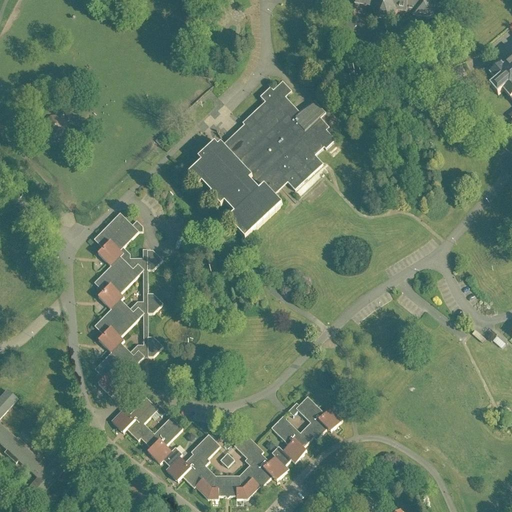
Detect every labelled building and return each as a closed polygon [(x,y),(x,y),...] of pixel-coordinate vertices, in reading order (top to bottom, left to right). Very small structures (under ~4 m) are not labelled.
[(433,21),(436,0),(357,0),(356,7),(373,9),(377,21),(380,22),(380,23),(387,24),(387,23),(390,23),(398,13),(407,15),(407,14),(414,15),(414,18),(433,21)] [(511,62),(504,69),(502,67),(491,76),(497,83),(492,88),(498,96),(504,91),(511,101),(511,113),(509,116),(511,119),(511,62)] [(300,115),(286,100),(293,94),(284,85),(274,94),(272,91),(261,101),(266,106),(244,127),(246,129),(224,149),(222,147),(220,150),(217,146),(200,162),(203,165),(189,177),(200,189),(203,186),(213,197),(212,198),(222,210),(226,206),(235,216),(228,223),(246,242),(283,207),(275,198),(289,185),(296,193),(324,167),(316,158),(324,150),(326,153),(336,143),(327,133),(330,131),(322,122),(327,117),(316,105),(300,115)] [(69,133),(68,123),(61,117),(51,117),(44,125),(45,135),(52,141),(62,141),(69,133)] [(164,264),(154,254),(144,254),(144,262),(131,262),(131,258),(124,251),(140,235),(144,235),(143,230),(138,224),(133,228),(121,216),(95,243),(105,252),(99,257),(112,269),(96,286),(105,295),(100,300),(112,313),(96,329),(105,339),(100,344),(113,356),(96,373),(106,382),(100,387),(112,400),(125,386),(122,383),(145,360),(155,360),(165,350),(155,340),(150,340),(149,317),(154,317),(164,307),(154,297),(149,297),(149,273),(154,273),(164,264)] [(0,297),(3,299),(16,312),(22,306),(24,307),(23,295),(13,296),(26,269),(0,256),(0,297)] [(473,336),(482,345),(485,341),(476,333),(473,336)] [(50,468),(0,424),(21,401),(8,390),(0,399),(0,444),(40,479),(32,487),(44,497),(67,470),(56,461),(50,468)] [(312,426),(306,431),(315,440),(318,443),(329,431),(332,434),(344,422),(332,410),(326,416),(309,399),(300,408),(298,405),(290,414),(294,418),(299,413),(312,426)] [(140,444),(142,441),(151,432),(145,427),(158,415),(163,420),(167,415),(159,407),(156,409),(148,401),(131,418),(125,412),(113,424),(125,436),(128,433),(140,444)] [(315,440),(306,431),(301,436),(284,419),(273,431),(290,448),(284,454),(278,460),(290,472),(296,466),(308,454),(305,451),(315,440)] [(151,432),(142,441),(153,452),(150,455),(161,467),(168,473),(180,461),(174,455),(168,449),(184,432),(173,420),(156,437),(151,432)] [(278,484),(290,472),(278,460),(277,459),(271,465),(263,457),(265,455),(247,437),(236,449),(248,462),(246,464),(251,469),(241,479),(217,479),(207,469),(211,464),(209,462),(222,449),(210,437),(192,455),(195,457),(187,465),(181,459),(180,461),(168,473),(180,485),(184,480),(196,491),(198,489),(205,497),(205,498),(209,502),(220,502),(220,499),(238,499),(238,502),(249,502),(254,497),(253,496),(260,489),(262,491),(274,479),(278,484)] [(221,463),(228,470),(235,463),(228,456),(221,463)] [(362,511),(383,511),(371,498),(359,508),(362,511)]
